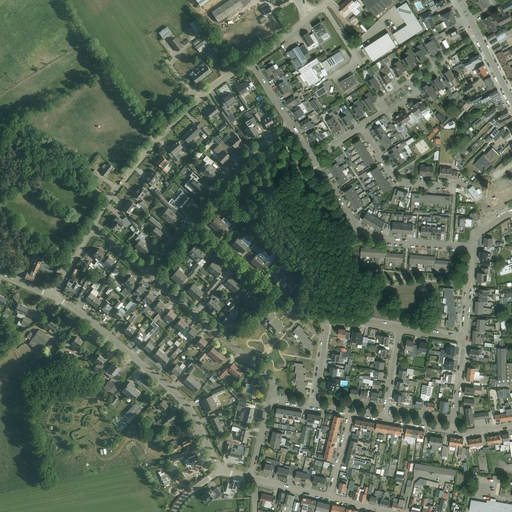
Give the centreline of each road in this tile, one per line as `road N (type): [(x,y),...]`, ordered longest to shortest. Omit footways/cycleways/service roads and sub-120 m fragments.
road 1 (tertiary): [(220,469),(182,401),(54,297)]
road 2 (residential): [(92,227),(156,139),(210,86),(248,63)]
road 3 (residential): [(473,247),(365,234),(312,158)]
road 4 (residential): [(269,399),(268,378),(146,272)]
road 5 (residential): [(328,316),(277,301),(189,222)]
road 6 (track): [(62,0),(156,139)]
road 7 (residential): [(189,222),(246,158),(290,126)]
road 8 (residential): [(453,189),(395,182),(359,127)]
